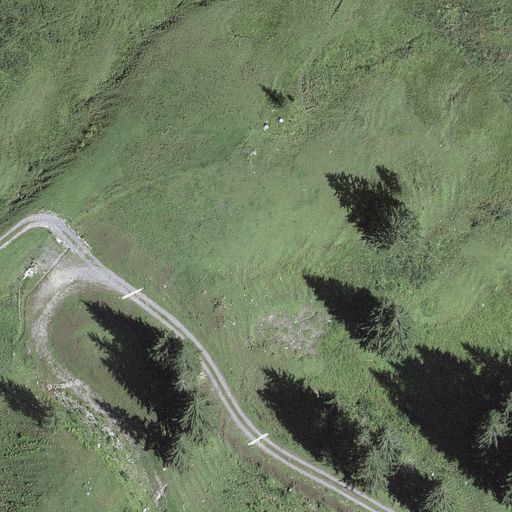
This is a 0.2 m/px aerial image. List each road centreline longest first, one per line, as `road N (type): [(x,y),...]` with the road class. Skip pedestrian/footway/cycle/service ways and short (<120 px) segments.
road 1 (track): [(384,511),(266,444),(182,332),(119,284),(90,276),(51,293),(43,336),(69,381),(129,434),(166,511)]
road 2 (track): [(0,243),(35,220),(54,222),(90,276)]
